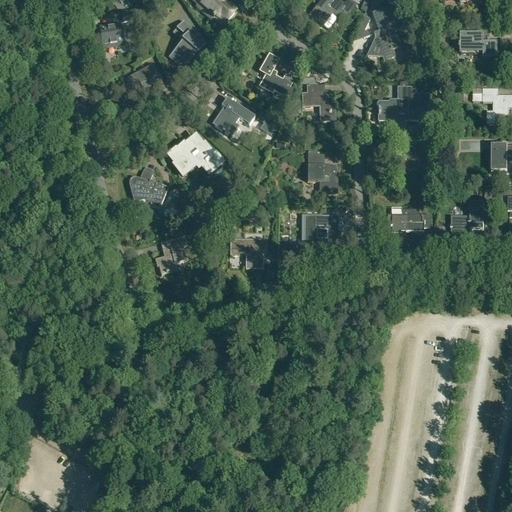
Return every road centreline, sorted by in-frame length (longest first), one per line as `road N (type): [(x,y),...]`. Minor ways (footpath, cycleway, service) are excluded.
road 1 (unclassified): [(368,284),(353,94),(332,66),(262,26)]
road 2 (residential): [(142,346),(290,299),(368,284)]
road 3 (residential): [(96,167),(170,120),(262,26)]
road 4 (unclassified): [(142,346),(96,167)]
road 5 (unclassified): [(96,167),(66,52),(63,0)]
road 6 (residential): [(368,284),(511,273)]
road 7 (residential): [(19,394),(142,346)]
road 8 (unclassified): [(91,460),(143,373),(142,346)]
